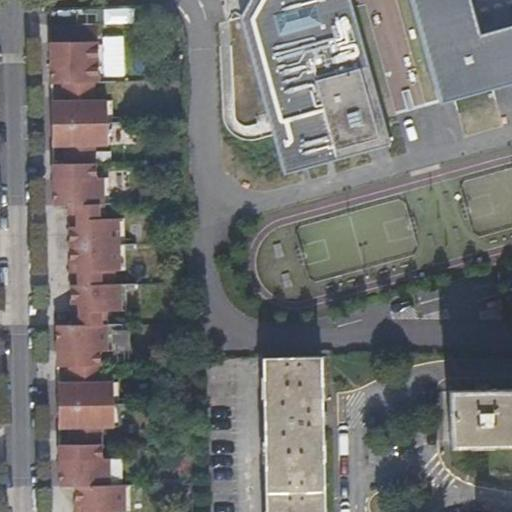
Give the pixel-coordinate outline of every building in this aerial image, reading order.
[(284,175),(329,163),(361,154),(391,146),(351,0),(259,0),(245,29),(244,32),(276,147),(284,175)] [(511,0),(412,0),(438,92),(454,100),(511,84),(511,0)] [(40,74),(40,40),(26,40),(26,74),(40,74)] [(109,511),(109,509),(122,508),(122,482),(107,482),(107,456),(99,456),(98,424),(111,424),(110,380),(97,380),(96,349),(104,348),(103,322),(103,308),(117,308),(117,282),(111,282),(110,268),(116,268),(115,216),(101,217),(100,202),(100,176),(93,176),(92,143),(105,143),(105,99),(92,99),(92,81),(96,82),(96,41),(49,41),(50,84),(50,86),(51,114),(51,137),(52,151),(52,166),(53,195),(53,203),(68,203),(70,323),(55,323),(55,326),(56,357),(57,380),(57,400),(57,413),(58,437),(58,458),(59,477),(59,484),(74,483),(74,511),(109,511)] [(318,409),(317,354),(264,355),(266,511),(320,511),(319,422),(325,422),(325,409),(318,409)] [(476,391),(451,391),(451,443),(511,442),(511,389),(490,390),(489,384),(476,384),(476,391)]
